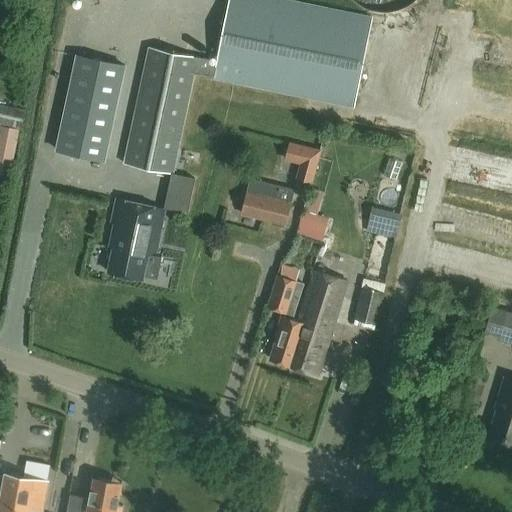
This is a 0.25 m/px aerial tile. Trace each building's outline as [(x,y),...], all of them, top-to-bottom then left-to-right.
[(148,51),(124,163),(173,173),(194,73),(354,105),(372,17),(285,0),(229,0),(217,61),(194,56),(193,60),(148,51)] [(353,0),(356,2),(363,6),(366,8),(371,10),(375,11),(382,11),(386,12),(389,11),(393,11),(397,10),(402,8),(406,6),(411,3),(414,0),(353,0)] [(77,54),(74,72),(57,149),(104,160),(125,65),(77,54)] [(21,128),(25,109),(0,104),(0,123),(20,127),(21,128)] [(20,127),(0,123),(0,125),(0,163),(13,166),(20,127)] [(290,143),(285,158),(302,162),(297,178),(311,181),(320,151),(290,143)] [(250,178),(242,213),(272,220),(273,224),(284,226),(287,224),(288,225),(297,190),(250,178)] [(309,195),(307,237),(318,237),(319,231),(332,232),(333,196),(309,195)] [(165,207),(117,198),(110,231),(113,232),(109,246),(113,247),(108,270),(143,278),(148,254),(155,256),(165,207)] [(298,319),(292,317),(284,315),(284,316),(282,316),(278,329),(282,330),(272,360),(318,374),(347,280),(314,270),(298,319)] [(284,315),(292,317),(302,283),(278,275),(268,306),(285,312),(284,315)] [(355,319),(376,324),(377,324),(385,291),(361,286),(353,318),(355,319)] [(485,331),(500,335),(498,339),(511,343),(511,312),(492,306),(485,331)] [(495,408),(486,438),(511,445),(511,377),(504,375),(494,407),(495,408)] [(0,511),(30,511),(31,509),(42,511),(48,480),(5,473),(5,475),(0,474),(0,458),(1,456),(0,455),(0,511)] [(85,502),(83,511),(121,511),(123,505),(116,504),(121,482),(95,477),(90,503),(85,502)]
